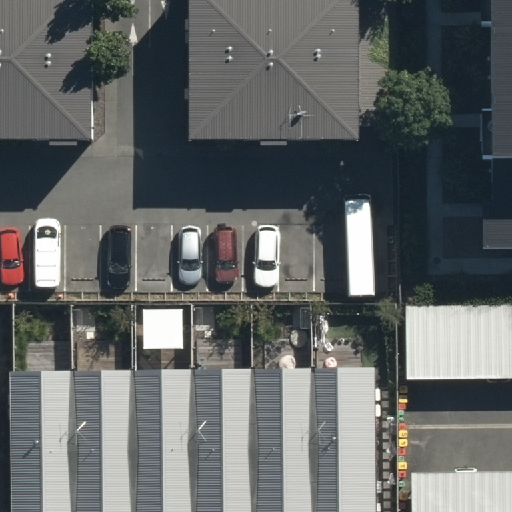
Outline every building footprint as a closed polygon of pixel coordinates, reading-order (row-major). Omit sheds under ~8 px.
[(90,0),(0,0),(0,143),(90,144),(90,0)] [(358,0),(189,0),(191,147),(359,145),(358,0)] [(511,0),(482,0),(482,251),(511,251),(511,0)] [(511,306),(404,308),(406,384),(511,381),(511,306)] [(375,511),(373,373),(314,374),(316,511),(375,511)] [(255,511),(254,374),(195,375),(196,511),(255,511)] [(316,511),(314,374),(254,374),(255,511),(316,511)] [(137,511),(135,375),(76,376),(77,511),(137,511)] [(196,511),(195,375),(135,375),(137,511),(196,511)] [(77,511),(76,376),(17,377),(18,511),(77,511)] [(408,511),(511,511),(511,470),(409,470),(408,511)]
